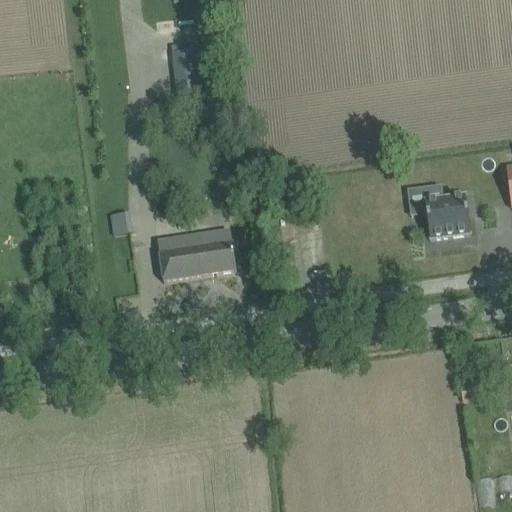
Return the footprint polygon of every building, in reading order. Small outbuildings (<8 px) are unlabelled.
[(145,0),(147,14),(205,9),(203,0),(145,0)] [(203,95),(199,52),(172,55),(177,97),(203,95)] [(118,123),(83,127),(102,289),(137,285),(118,123)] [(466,199),(443,202),(425,204),(430,243),(471,238),(466,199)] [(164,285),(236,274),(230,233),(158,244),(161,265),(164,285)] [(464,407),(482,404),(479,386),(461,389),(464,407)]
